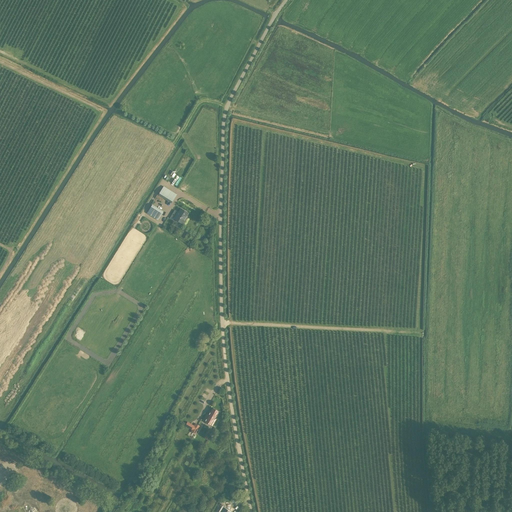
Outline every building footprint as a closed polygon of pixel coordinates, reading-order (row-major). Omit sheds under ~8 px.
[(171,203),(176,195),(163,187),(158,195),(171,203)] [(152,206),(147,214),(157,220),(162,212),(152,206)] [(188,213),(180,209),(178,212),(175,210),(170,218),(175,221),(176,220),(182,224),(186,218),(185,217),(188,213)] [(213,426),(216,420),(215,419),(219,412),(212,408),(208,415),(207,415),(203,421),(213,426)] [(191,430),(190,432),(195,434),(196,433),(200,426),(195,423),(194,425),(194,426),(187,422),(185,426),(191,430)]
